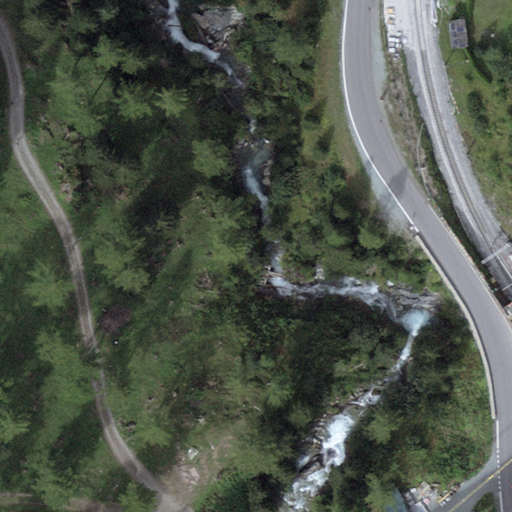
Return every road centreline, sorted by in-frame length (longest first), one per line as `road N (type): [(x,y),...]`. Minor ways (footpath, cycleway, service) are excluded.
road 1 (track): [(177,511),(114,435),(76,266),(0,26)]
road 2 (secondary): [(511,431),(494,331),(367,116),(356,41),(360,0)]
